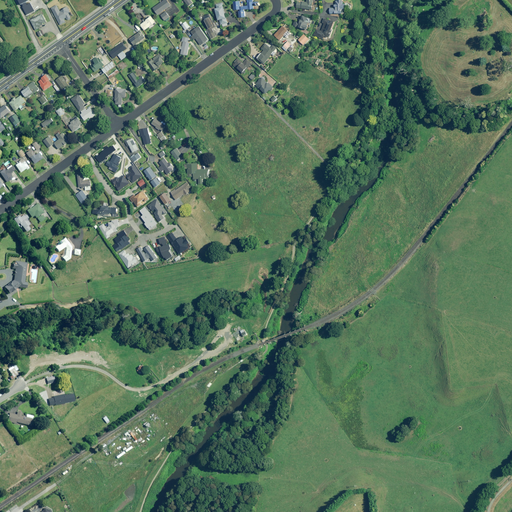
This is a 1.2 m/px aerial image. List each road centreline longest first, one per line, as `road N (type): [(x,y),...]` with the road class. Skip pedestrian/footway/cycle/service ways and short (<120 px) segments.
road 1 (residential): [(117,123),(275,9)]
road 2 (track): [(58,484),(201,384)]
road 3 (residential): [(0,209),(117,123)]
